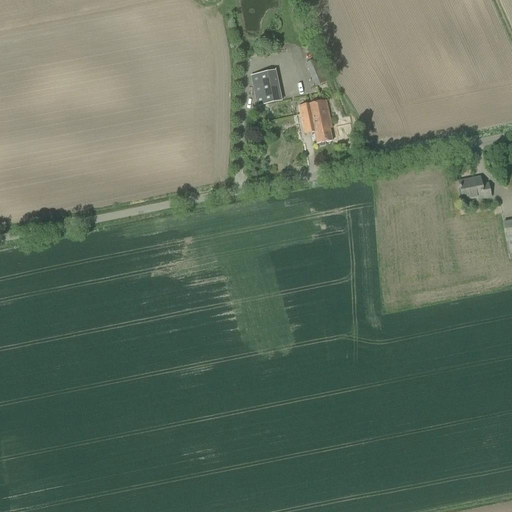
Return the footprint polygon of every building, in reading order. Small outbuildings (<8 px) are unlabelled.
[(315,87),(327,82),(318,59),(305,64),(315,87)] [(256,108),(282,103),(275,72),(250,77),(256,108)] [(318,125),(330,123),(326,102),(298,108),(300,116),(308,114),(310,126),(318,124),(318,125)] [(331,129),(330,123),(318,125),(318,124),(310,126),(308,114),(300,116),(303,132),(311,131),(312,134),(314,133),(316,145),(318,145),(319,148),(325,147),(325,144),(332,142),(329,129),(331,129)] [(479,185),(477,178),(458,182),(462,201),(476,198),(477,201),(490,198),(487,184),(479,185)] [(511,221),(502,224),(508,260),(511,259),(511,221)]
